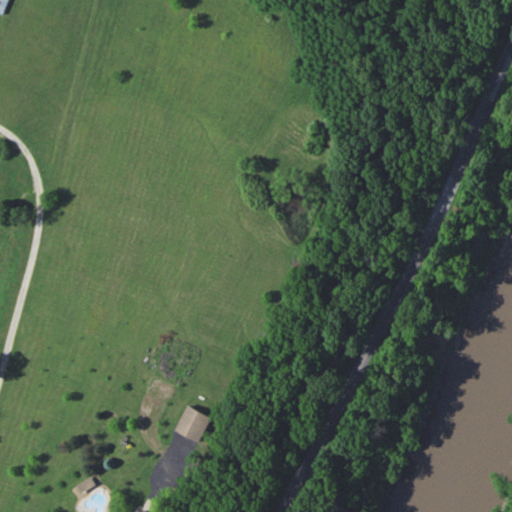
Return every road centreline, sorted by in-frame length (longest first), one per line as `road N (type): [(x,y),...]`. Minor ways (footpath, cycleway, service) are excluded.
road 1 (residential): [(511,59),(444,219),(283,511)]
road 2 (residential): [(0,362),(34,220),(31,165),(0,135)]
